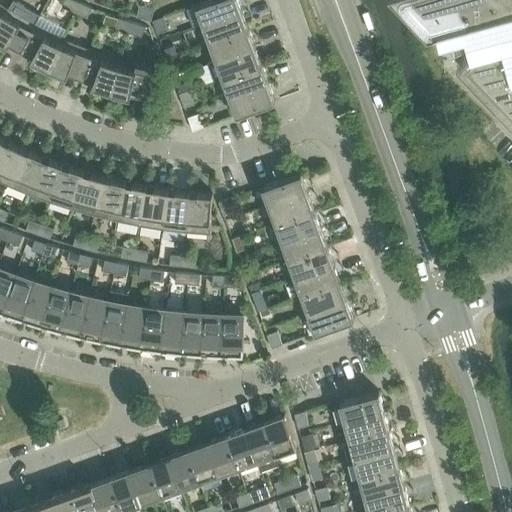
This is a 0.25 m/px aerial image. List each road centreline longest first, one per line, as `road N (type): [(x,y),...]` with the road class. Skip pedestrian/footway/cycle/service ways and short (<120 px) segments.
road 1 (residential): [(329,120),(228,155),(177,152),(126,142),(0,95)]
road 2 (tertiary): [(450,312),(332,0)]
road 3 (residential): [(409,326),(329,120)]
road 4 (tertiary): [(503,511),(450,312)]
road 5 (residential): [(221,394),(409,326)]
road 6 (residential): [(458,511),(409,326)]
road 7 (residential): [(329,120),(287,0)]
road 8 (residential): [(117,382),(0,348)]
